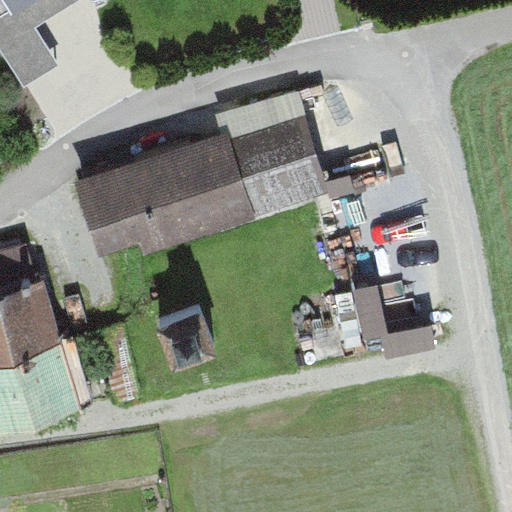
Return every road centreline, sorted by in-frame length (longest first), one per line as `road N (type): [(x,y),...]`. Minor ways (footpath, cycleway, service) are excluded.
road 1 (residential): [(511,22),(217,82),(41,169),(0,204)]
road 2 (track): [(0,448),(496,360)]
road 3 (track): [(511,441),(421,42)]
